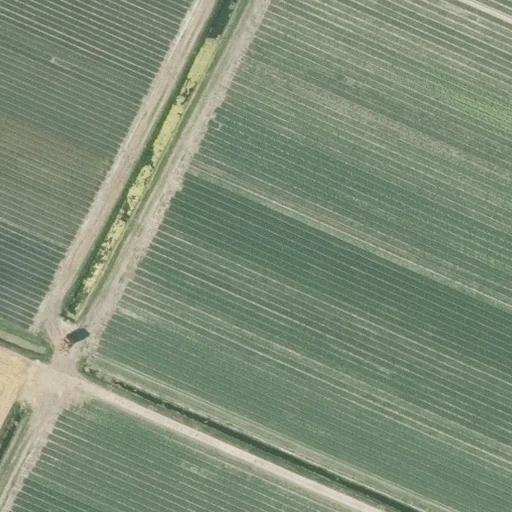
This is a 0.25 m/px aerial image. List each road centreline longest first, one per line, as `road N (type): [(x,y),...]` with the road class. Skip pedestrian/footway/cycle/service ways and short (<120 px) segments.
road 1 (track): [(58,379),(256,0)]
road 2 (track): [(66,362),(53,327),(57,297),(208,0)]
road 3 (track): [(58,379),(362,511)]
road 4 (track): [(0,499),(58,379)]
